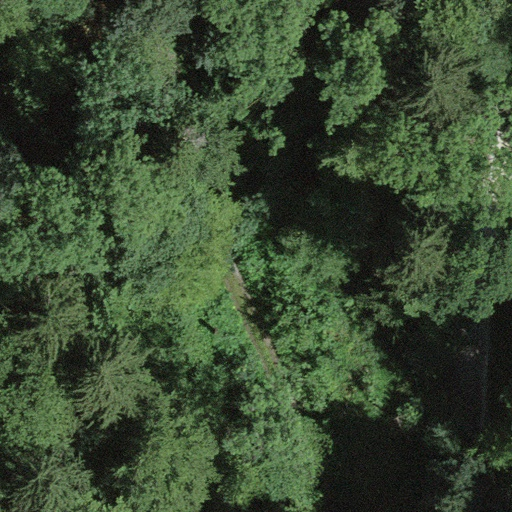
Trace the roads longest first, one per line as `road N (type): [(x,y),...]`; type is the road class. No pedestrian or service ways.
road 1 (track): [(168,0),(243,276),(328,511)]
road 2 (track): [(511,108),(493,228),(479,511)]
